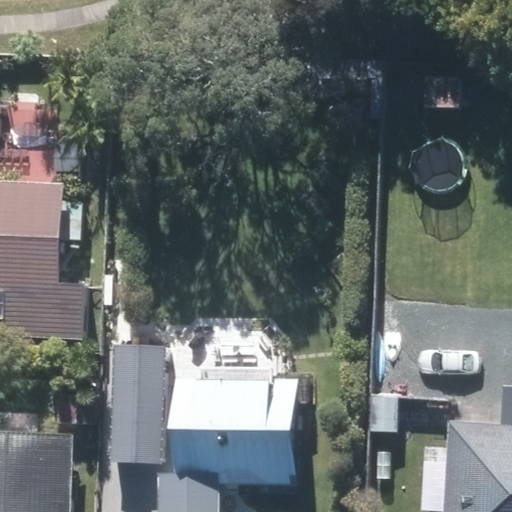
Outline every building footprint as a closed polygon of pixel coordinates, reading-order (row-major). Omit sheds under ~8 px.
[(417,86),(415,110),(474,111),(474,87),(417,86)] [(56,155),(56,177),(84,178),(85,156),(56,155)] [(103,292),(80,290),(83,188),(0,185),(0,294),(19,295),(17,341),(101,344),(103,292)] [(119,368),(112,499),(169,503),(176,372),(119,368)] [(238,511),(239,488),(320,490),(322,386),(200,384),(198,482),(182,481),(181,511),(238,511)] [(67,398),(67,426),(106,427),(107,399),(67,398)] [(511,511),(511,426),(478,424),(470,511),(511,511)] [(0,511),(86,511),(89,440),(0,436),(0,511)]
